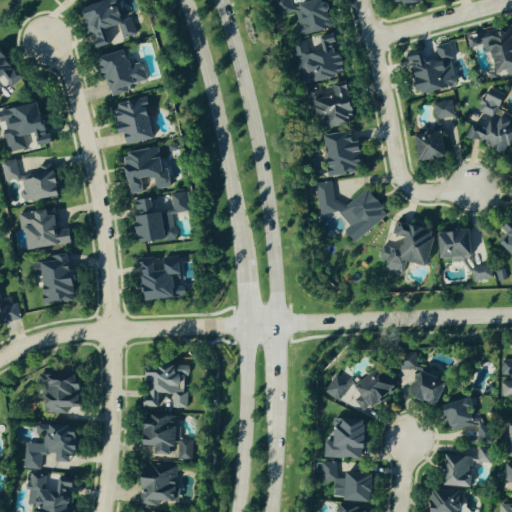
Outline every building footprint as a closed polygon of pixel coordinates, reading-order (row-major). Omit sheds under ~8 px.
[(291,13),(287,0),(270,0),(276,17),(291,13)] [(328,28),(320,0),(308,0),(292,4),(300,35),(328,28)] [(387,0),(389,8),(422,0),(421,0),(387,0)] [(135,35),(130,17),(120,19),(116,6),(102,10),(100,2),(79,8),(88,41),(87,41),(89,48),(135,35)] [(490,73),(504,70),(505,74),(511,72),(511,27),(464,38),(467,49),(484,45),(490,73)] [(301,85),(339,74),(328,34),(290,45),(301,85)] [(454,86),(447,44),(432,47),(434,57),(421,59),(420,51),(403,54),(410,93),(454,86)] [(126,92),(125,86),(144,81),(139,62),(124,66),(120,50),(95,57),(106,98),(126,92)] [(18,80),(0,56),(0,75),(9,86),(18,80)] [(305,92),(314,128),(350,120),(341,81),(327,85),(327,87),(305,92)] [(460,138),(500,156),(509,136),(511,136),(511,115),(494,108),(497,101),(483,94),(469,124),(467,124),(460,138)] [(151,139),(144,98),(114,104),(115,111),(111,112),(113,124),(110,124),(112,134),(119,133),(121,144),(151,139)] [(433,120),(452,118),(450,101),(431,103),(433,120)] [(1,131),(5,152),(50,143),(48,134),(39,135),(32,103),(0,109),(0,122),(2,122),(4,130),(1,131)] [(318,137),(324,177),(358,172),(352,131),(318,137)] [(414,161),(441,157),(437,131),(410,135),(414,161)] [(125,195),(140,193),(138,180),(149,178),(152,190),(168,187),(164,169),(159,170),(155,147),(120,153),(122,165),(119,165),(125,195)] [(53,196),(49,171),(16,177),(14,160),(0,162),(0,168),(2,183),(18,180),(21,201),(53,196)] [(345,240),(371,236),(369,222),(377,221),(373,196),(341,201),(341,200),(333,201),(330,183),(309,186),(316,228),(342,223),(345,240)] [(173,237),(169,215),(185,212),(182,194),(162,198),(165,211),(149,214),(146,198),(130,201),(133,215),(128,216),(134,245),(173,237)] [(21,250),(67,244),(65,230),(54,232),(52,214),(42,215),(42,210),(17,214),(21,250)] [(421,266),(427,244),(426,230),(410,226),(397,223),(393,223),(391,234),(398,236),(395,246),(380,246),(377,260),(377,270),(403,276),(406,264),(415,266),(421,266)] [(434,261),(459,260),(459,257),(466,256),(464,230),(433,232),(434,261)] [(39,304),(70,301),(65,254),(50,256),(50,261),(35,263),(39,304)] [(138,302),(180,297),(176,257),(157,259),(158,271),(151,272),(149,258),(133,260),(138,302)] [(471,282),(490,280),(488,265),(469,268),(471,282)] [(429,408),(437,388),(435,378),(426,375),(428,370),(415,364),(413,354),(395,358),(397,370),(402,372),(412,370),(413,376),(404,398),(404,401),(410,400),(429,408)] [(184,409),(184,393),(174,393),(174,379),(185,379),(185,366),(150,365),(150,370),(139,370),(139,409),(184,409)] [(393,394),(379,370),(349,386),(356,398),(352,400),(360,413),(393,394)] [(73,409),(75,375),(36,373),(35,388),(41,388),(40,413),(65,415),(66,408),(73,409)] [(348,384),(333,375),(321,393),(336,403),(348,384)] [(174,418),(138,415),(136,444),(142,445),(141,454),(164,455),(165,449),(176,449),(175,460),(189,461),(190,442),(177,441),(178,427),(173,427),(174,418)] [(359,420),(325,420),(324,458),(358,459),(359,420)] [(22,470),(38,471),(39,455),(50,456),(50,461),(68,462),(70,427),(33,425),(33,434),(41,435),(40,445),(23,444),(22,470)] [(467,488),(468,453),(440,453),(439,487),(467,488)] [(318,482),(337,482),(338,463),(319,462),(318,482)] [(136,464),(135,501),(174,502),(174,465),(136,464)] [(365,474),(339,474),(339,502),(365,502),(365,474)] [(62,511),(66,480),(28,477),(25,508),(30,509),(29,511),(62,511)] [(467,511),(463,511),(463,504),(457,504),(457,492),(425,491),(424,511),(467,511)]
